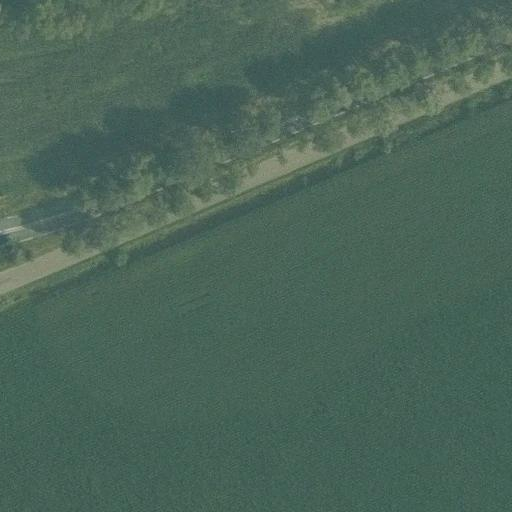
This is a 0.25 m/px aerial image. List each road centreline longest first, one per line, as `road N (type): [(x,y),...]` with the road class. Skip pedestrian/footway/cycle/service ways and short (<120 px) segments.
road 1 (unclassified): [(0,286),(511,69)]
road 2 (secondary): [(0,237),(511,27)]
